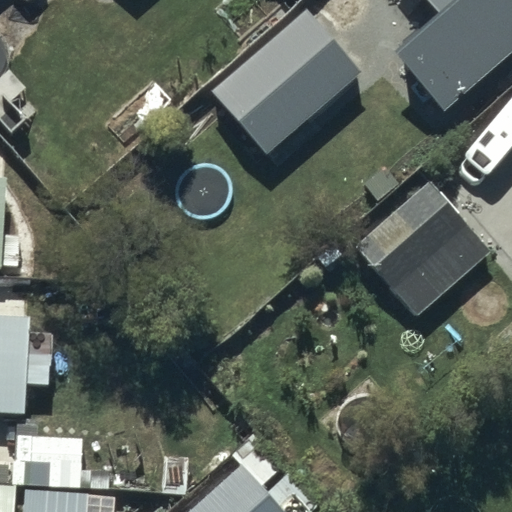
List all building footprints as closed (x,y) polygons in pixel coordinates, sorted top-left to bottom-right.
[(390,61),(440,117),(511,53),(511,0),(418,0),(436,20),(390,61)] [(261,160),(355,80),(301,16),(206,96),(261,160)] [(438,139),(416,113),(369,153),(381,168),(362,185),(377,203),(391,191),(385,184),(438,139)] [(0,271),(17,273),(22,201),(2,200),(3,182),(0,182),(0,271)] [(425,185),(351,251),(414,321),(488,255),(425,185)] [(27,339),(28,325),(0,323),(0,418),(17,420),(19,389),(44,390),(46,340),(27,339)] [(79,437),(15,433),(12,482),(109,488),(110,471),(77,469),(79,437)] [(276,511),(237,469),(190,511),(276,511)] [(83,511),(85,491),(21,487),(20,511),(83,511)] [(0,489),(0,511),(12,511),(13,490),(0,489)]
